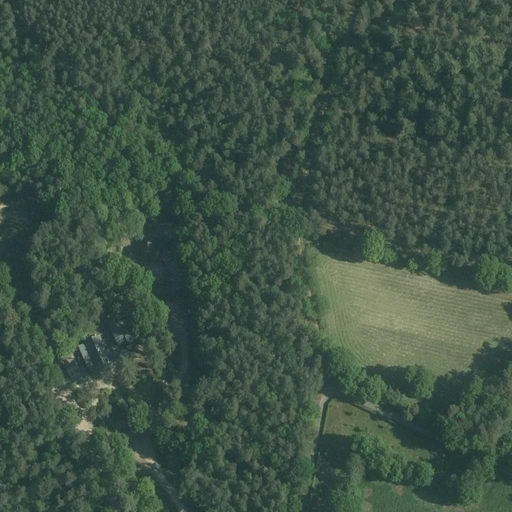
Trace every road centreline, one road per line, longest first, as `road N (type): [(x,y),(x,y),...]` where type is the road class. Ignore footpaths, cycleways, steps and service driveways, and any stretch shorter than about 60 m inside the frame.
road 1 (track): [(329,394),(292,230),(344,43)]
road 2 (unclassified): [(511,473),(333,392),(322,401),(300,511)]
